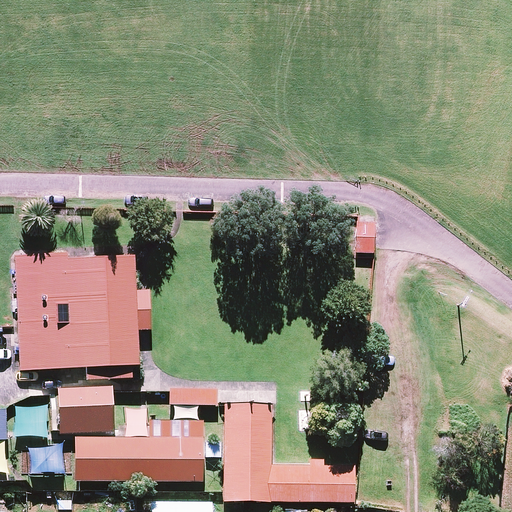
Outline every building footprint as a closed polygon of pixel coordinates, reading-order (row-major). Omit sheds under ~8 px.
[(373,225),(355,224),(355,255),(372,256),(373,225)] [(86,368),(86,383),(132,381),(131,367),(137,366),(136,332),(149,332),(148,293),(134,293),(132,259),(65,261),(65,256),(13,258),(18,371),(86,368)] [(217,390),(166,387),(165,406),(216,409),(217,390)] [(112,433),(111,389),(56,391),(57,434),(112,433)] [(270,406),(225,405),(223,502),(352,504),(353,468),(269,467),(270,406)] [(201,483),(202,422),(150,421),(150,440),(74,439),(73,482),(201,483)] [(210,511),(210,504),(151,503),(151,511),(210,511)]
